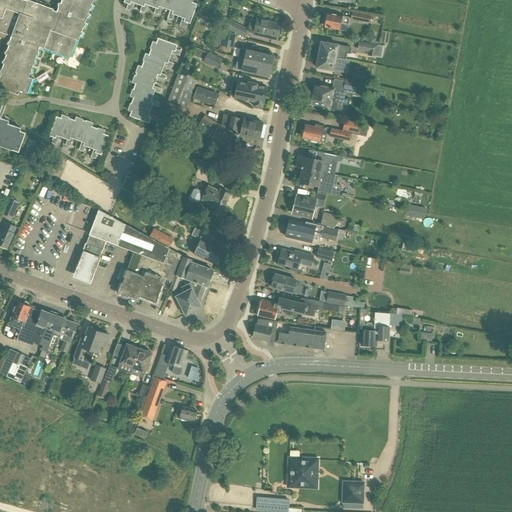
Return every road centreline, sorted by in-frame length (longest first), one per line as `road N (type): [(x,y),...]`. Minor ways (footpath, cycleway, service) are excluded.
road 1 (unclassified): [(214,335),(232,313),(255,238),(303,11)]
road 2 (secondary): [(244,380),(267,368),(305,365),(511,376)]
road 3 (tertiary): [(214,335),(183,337),(0,271)]
road 4 (secondary): [(189,511),(215,418),(244,380)]
